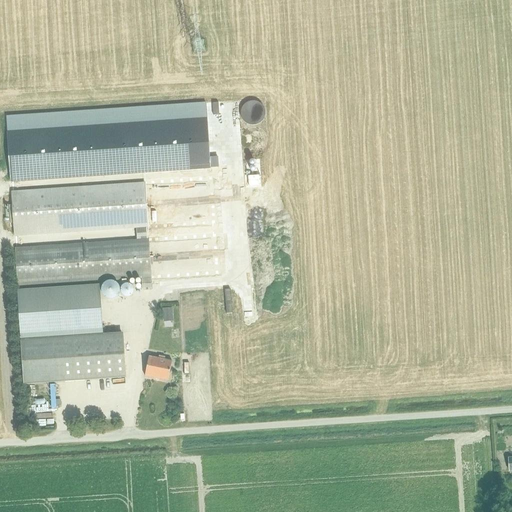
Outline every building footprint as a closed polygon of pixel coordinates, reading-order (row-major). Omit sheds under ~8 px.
[(205,104),(6,117),(7,131),(206,118),(205,104)] [(206,118),(7,131),(11,181),(210,168),(209,158),(206,118)] [(209,158),(210,168),(218,167),(217,157),(209,158)] [(171,177),(150,177),(150,186),(171,185),(171,177)] [(11,191),(14,235),(135,227),(146,226),(148,226),(145,182),(11,191)] [(146,226),(135,227),(136,241),(147,240),(146,226)] [(15,249),(18,286),(142,277),(143,290),(152,289),(148,240),(147,240),(136,241),(15,249)] [(113,281),(112,281),(111,281),(109,281),(108,282),(107,282),(106,283),(105,284),(104,284),(103,285),(103,286),(102,287),(102,288),(102,289),(102,290),(102,291),(102,293),(102,294),(103,295),(104,296),(104,297),(105,298),(106,298),(107,298),(108,299),(109,299),(111,299),(112,299),(113,299),(114,299),(115,298),(116,298),(117,297),(118,296),(118,295),(119,294),(119,293),(120,292),(120,291),(120,290),(120,289),(119,288),(119,287),(118,285),(118,284),(117,284),(116,283),(115,282),(114,282),(113,281)] [(121,289),(121,290),(121,291),(121,292),(122,293),(122,294),(123,295),(124,295),(125,296),(126,296),(128,296),(129,296),(130,296),(131,295),(132,294),(133,294),(133,293),(133,292),(134,291),(134,290),(134,289),(133,288),(133,287),(132,286),(132,285),(131,285),(130,284),(128,284),(127,284),(126,284),(125,284),(123,285),(122,286),(122,287),(121,288),(121,289)] [(22,339),(102,334),(99,285),(19,291),(22,339)] [(172,309),(164,309),(164,320),(172,319),(172,309)] [(125,377),(122,333),(22,340),(25,384),(125,377)] [(158,358),(149,357),(145,376),(168,381),(172,361),(164,360),(165,357),(159,356),(158,358)]
